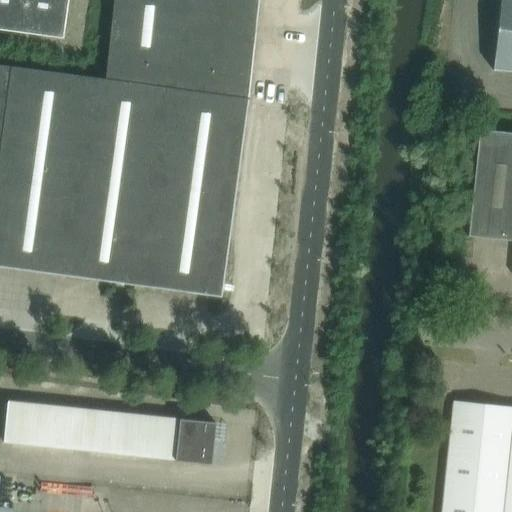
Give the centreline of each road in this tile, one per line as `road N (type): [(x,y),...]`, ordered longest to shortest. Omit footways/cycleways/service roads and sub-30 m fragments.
road 1 (unclassified): [(298,390),(342,0)]
road 2 (unclassified): [(0,345),(298,390)]
road 3 (unclassified): [(284,511),(298,390)]
